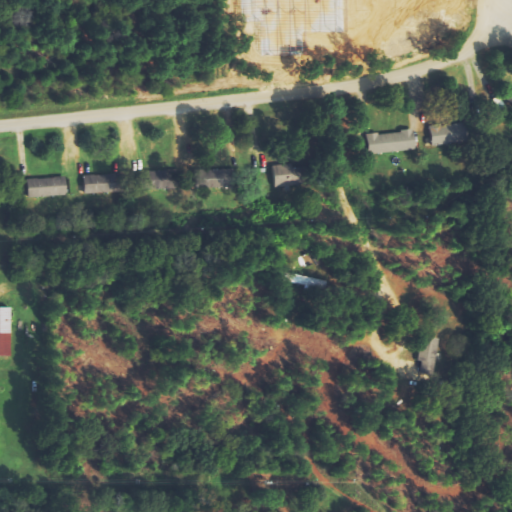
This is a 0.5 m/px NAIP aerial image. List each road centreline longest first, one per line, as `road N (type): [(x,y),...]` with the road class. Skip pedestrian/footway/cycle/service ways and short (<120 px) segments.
road 1 (residential): [(489,0),(487,32),(475,48),(389,80),(0,127)]
road 2 (residential): [(321,91),(333,106),(345,198),(371,258),(378,332),(394,365)]
